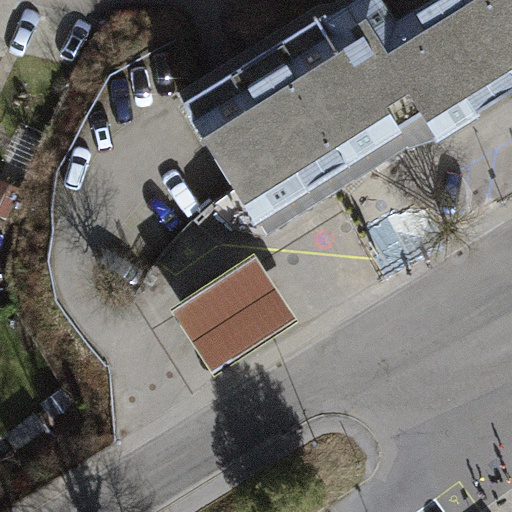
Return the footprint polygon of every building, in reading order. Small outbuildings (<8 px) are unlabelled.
[(373,9),(198,116),(260,217),(425,115),(440,140),(443,144),(511,101),(511,0),(449,0),(390,37),(373,9)] [(425,115),(260,217),(271,233),(409,143),(440,140),(425,115)] [(22,191),(0,181),(0,218),(9,222),(22,191)] [(259,263),(174,317),(215,380),(299,325),(259,263)] [(40,346),(25,356),(47,389),(62,379),(40,346)] [(35,418),(8,438),(18,452),(45,431),(35,418)]
